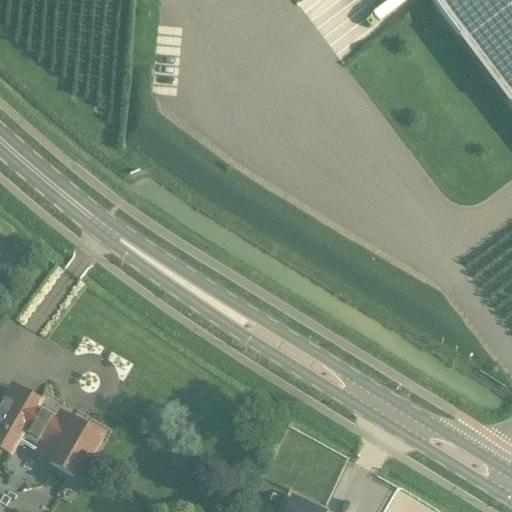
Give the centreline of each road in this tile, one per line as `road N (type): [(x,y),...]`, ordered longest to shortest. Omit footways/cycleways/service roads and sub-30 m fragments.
road 1 (primary): [(511,486),(102,229),(0,141)]
road 2 (unknown): [(511,351),(247,32)]
